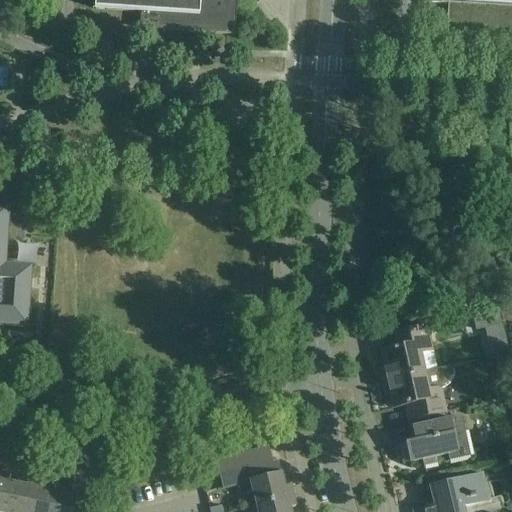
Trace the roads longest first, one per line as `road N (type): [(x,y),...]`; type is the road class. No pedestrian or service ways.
road 1 (tertiary): [(320,389),(315,282),(332,0)]
road 2 (residential): [(88,433),(182,424),(320,389)]
road 3 (residential): [(377,83),(511,90)]
road 4 (tertiary): [(345,511),(320,389)]
